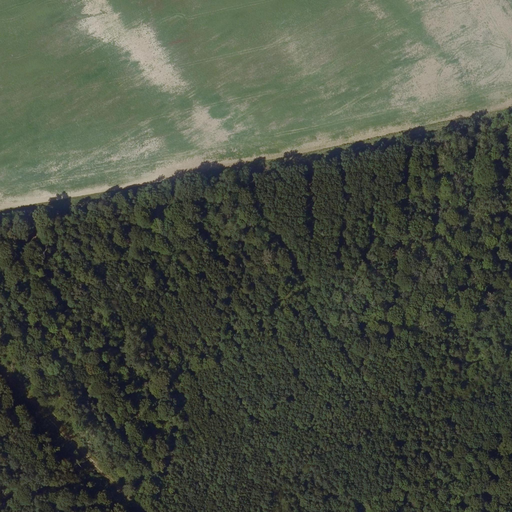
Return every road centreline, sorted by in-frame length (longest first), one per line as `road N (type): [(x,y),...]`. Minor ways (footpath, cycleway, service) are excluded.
road 1 (track): [(511,112),(0,213)]
road 2 (track): [(144,511),(0,365)]
